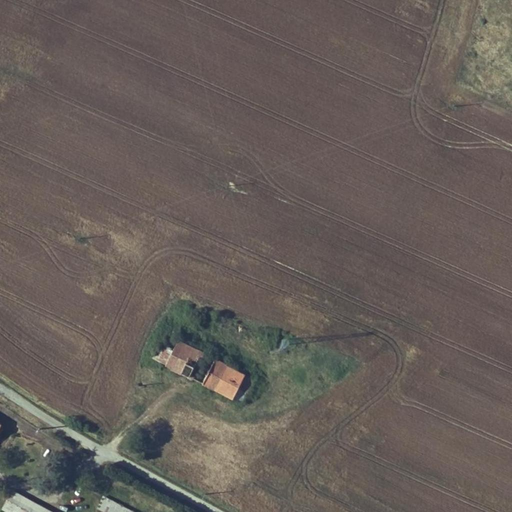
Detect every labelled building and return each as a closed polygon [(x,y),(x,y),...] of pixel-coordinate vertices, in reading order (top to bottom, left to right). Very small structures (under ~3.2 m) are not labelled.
[(167,365),(214,390),(226,366),(179,342),(175,351),(167,365)] [(175,351),(169,348),(161,362),(167,365),(175,351)] [(233,399),(238,388),(245,375),(226,366),(214,390),(233,399)] [(238,388),(244,391),(251,378),(245,375),(238,388)] [(254,380),(251,378),(244,391),(247,393),(254,380)] [(3,509),(9,511),(52,511),(13,491),(3,509)] [(133,511),(105,498),(99,509),(104,511),(133,511)]
